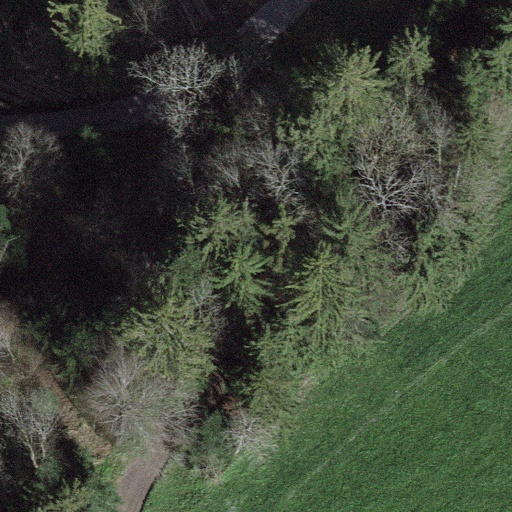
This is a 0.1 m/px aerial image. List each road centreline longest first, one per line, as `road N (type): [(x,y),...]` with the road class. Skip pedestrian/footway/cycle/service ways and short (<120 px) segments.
road 1 (track): [(500,0),(391,210),(331,280),(177,415),(119,511)]
road 2 (track): [(418,0),(286,168),(202,223),(65,279),(0,335)]
road 3 (unclassified): [(0,126),(139,106),(222,60),(290,0)]
